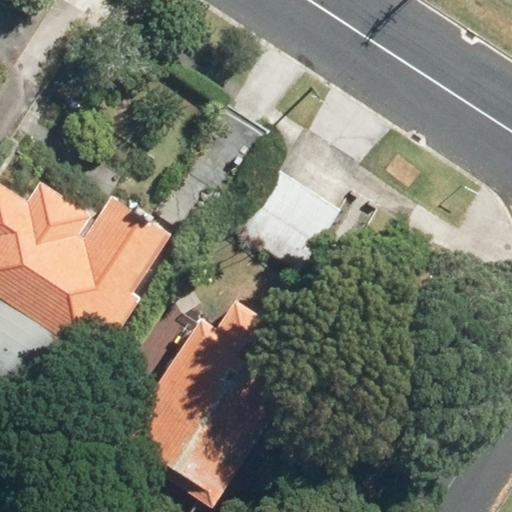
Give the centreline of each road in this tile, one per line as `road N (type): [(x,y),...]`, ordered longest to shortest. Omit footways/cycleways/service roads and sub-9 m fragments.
road 1 (tertiary): [(326,0),(511,120)]
road 2 (residential): [(511,390),(433,511)]
